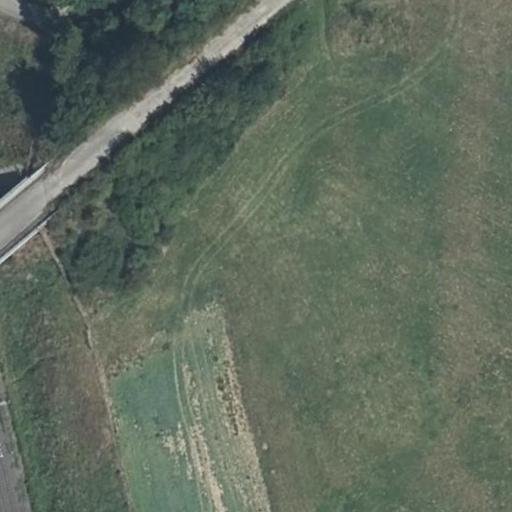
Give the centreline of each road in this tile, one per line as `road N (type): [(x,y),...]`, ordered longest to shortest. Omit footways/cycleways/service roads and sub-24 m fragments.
road 1 (unclassified): [(0,230),(281,0)]
road 2 (track): [(116,0),(73,16),(0,3)]
